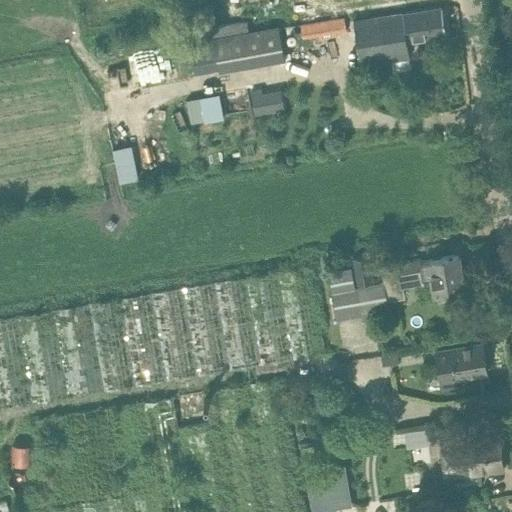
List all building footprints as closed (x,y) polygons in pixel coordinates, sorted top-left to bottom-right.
[(407,40),(447,34),(442,6),(352,20),(359,65),(410,57),(407,40)] [(343,17),(300,24),(302,38),(345,31),(343,17)] [(286,58),(280,25),(246,31),(252,64),(286,58)] [(261,88),(252,89),(255,114),(284,110),(282,90),(262,93),(261,88)] [(184,99),(190,124),(221,117),(216,92),(184,99)] [(109,148),(117,181),(136,176),(128,144),(109,148)] [(384,282),(358,287),(358,289),(363,313),(388,309),(387,300),(404,297),(402,287),(400,277),(423,273),(424,282),(433,281),(435,293),(437,292),(438,300),(456,297),(455,289),(465,288),(459,253),(421,260),(421,258),(397,262),(398,267),(383,269),(386,282),(384,282)] [(373,280),(369,254),(353,256),(358,283),(373,280)] [(203,367),(323,350),(311,266),(299,268),(202,282),(200,291),(210,289),(209,296),(197,297),(221,303),(219,293),(240,298),(244,297),(243,304),(226,306),(225,312),(215,310),(212,311),(213,319),(218,318),(254,327),(240,329),(238,328),(208,333),(205,345),(192,347),(190,346),(191,354),(184,352),(182,362),(203,367)] [(350,268),(329,272),(332,291),(333,294),(355,290),(355,288),(351,268),(350,268)] [(488,371),(483,342),(435,350),(442,390),(461,387),(459,376),(488,371)] [(504,469),(500,434),(440,442),(444,476),(504,469)] [(345,465),(313,470),(320,511),(352,506),(345,465)] [(447,489),(421,494),(423,507),(449,502),(447,489)]
